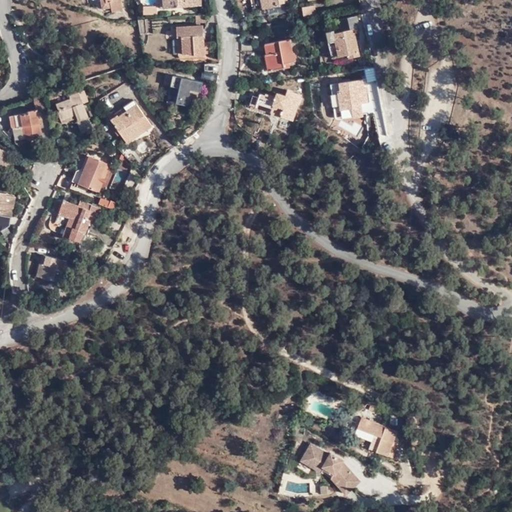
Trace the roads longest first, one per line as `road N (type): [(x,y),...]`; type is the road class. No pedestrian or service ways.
road 1 (residential): [(511,307),(490,310),(336,248),(235,153),(209,141)]
road 2 (residential): [(511,297),(447,245),(414,194),(372,0)]
road 3 (residential): [(209,141),(164,175),(128,279),(36,326)]
road 4 (residential): [(36,326),(20,252),(52,171)]
road 5 (residential): [(209,141),(230,59),(223,0)]
